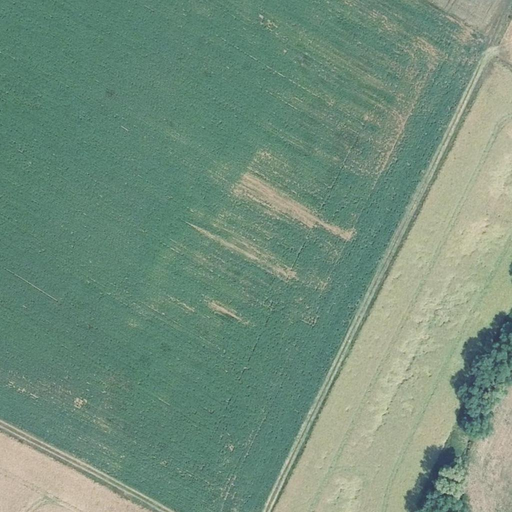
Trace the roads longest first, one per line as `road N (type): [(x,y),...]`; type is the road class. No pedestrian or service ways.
road 1 (track): [(511,2),(262,511)]
road 2 (track): [(170,511),(0,422)]
